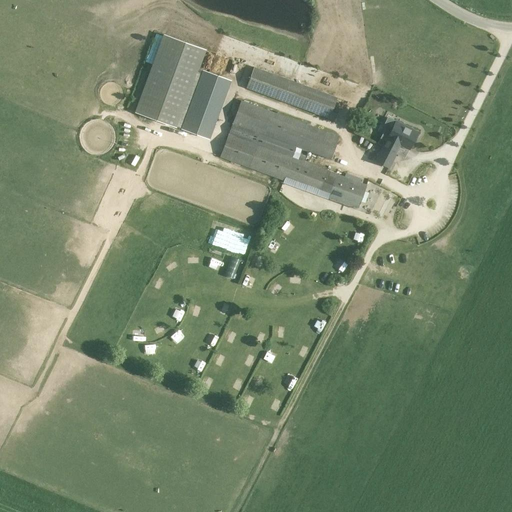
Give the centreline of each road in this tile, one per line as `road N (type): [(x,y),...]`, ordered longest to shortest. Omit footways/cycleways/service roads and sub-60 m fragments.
road 1 (track): [(385,228),(236,511)]
road 2 (track): [(281,426),(128,367)]
road 3 (track): [(349,292),(270,302),(219,280),(224,264)]
